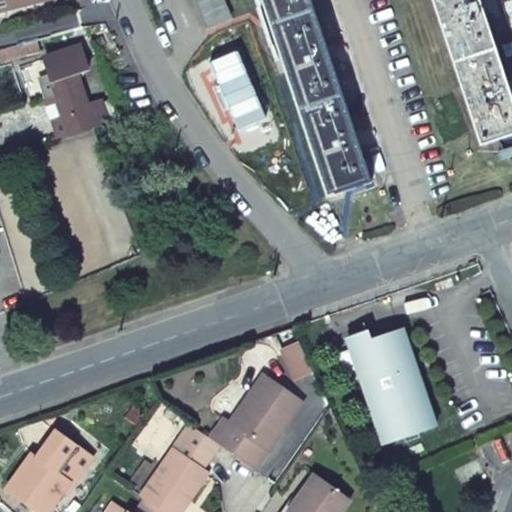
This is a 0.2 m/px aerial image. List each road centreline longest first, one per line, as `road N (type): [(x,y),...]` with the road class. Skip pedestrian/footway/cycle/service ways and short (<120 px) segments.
road 1 (residential): [(126,0),(212,156),(323,285)]
road 2 (residential): [(0,394),(323,285)]
road 3 (residential): [(323,285),(486,230)]
